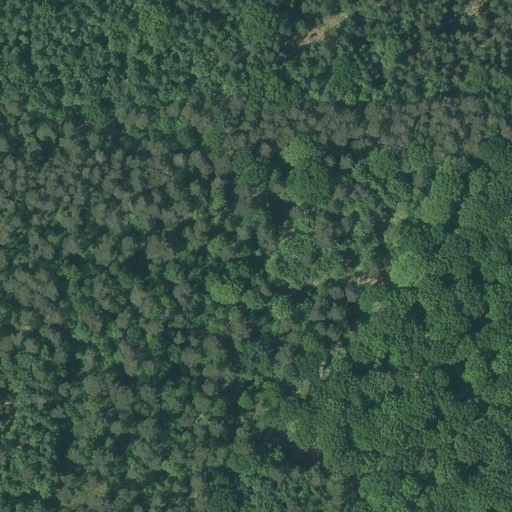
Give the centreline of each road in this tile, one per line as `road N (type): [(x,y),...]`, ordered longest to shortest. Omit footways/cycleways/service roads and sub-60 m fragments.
road 1 (track): [(511,161),(343,339),(218,511)]
road 2 (track): [(511,156),(280,145)]
